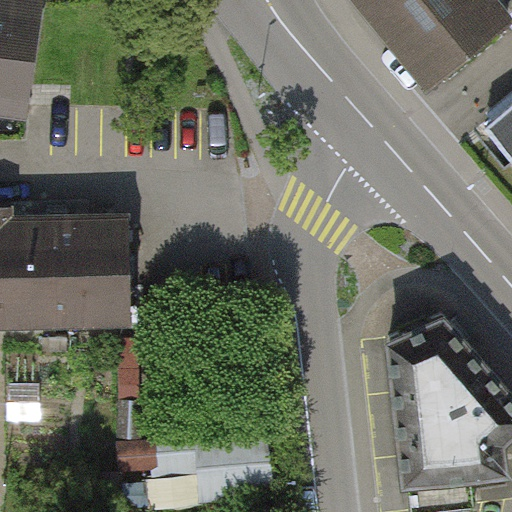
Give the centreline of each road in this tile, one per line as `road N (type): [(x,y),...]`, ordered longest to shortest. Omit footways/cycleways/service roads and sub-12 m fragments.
road 1 (residential): [(340,511),(310,255),(333,190),(378,132)]
road 2 (primary): [(378,132),(511,285)]
road 3 (primary): [(280,18),(378,132)]
